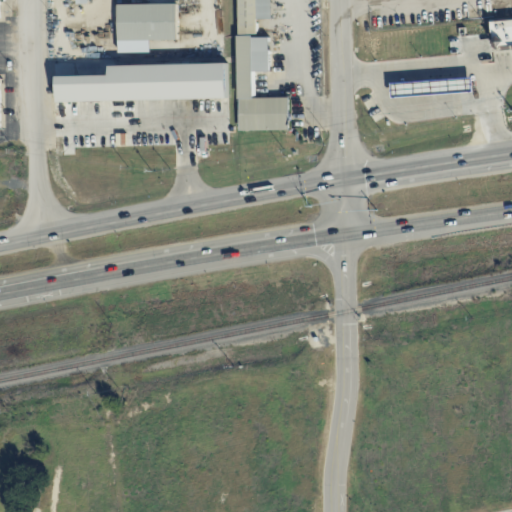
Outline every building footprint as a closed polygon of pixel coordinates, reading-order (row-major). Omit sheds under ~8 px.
[(238,0),(239,34),(258,34),(257,18),(272,18),(271,0),(238,0)] [(119,4),(119,41),(178,40),(178,3),(119,4)] [(511,44),(511,17),(493,18),(493,45),(511,44)] [(240,131),(290,130),(289,97),(254,97),(253,71),(270,71),(269,36),(238,36),(240,131)] [(111,65),(111,75),(59,76),(59,102),(229,99),(228,63),(111,65)]
